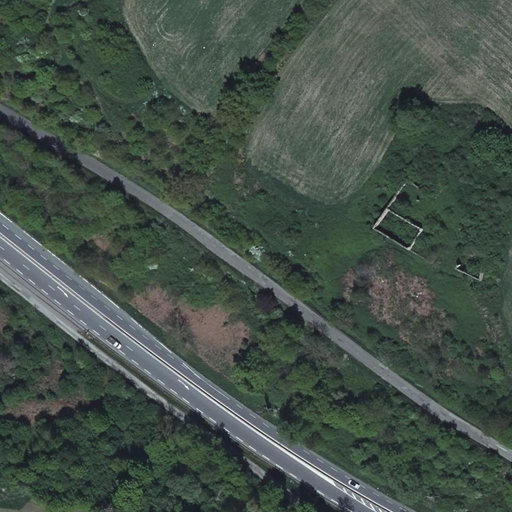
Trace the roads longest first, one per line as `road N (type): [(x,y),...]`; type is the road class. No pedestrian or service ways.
road 1 (unclassified): [(511,456),(154,201),(0,110)]
road 2 (trunk): [(403,511),(216,391),(0,226)]
road 3 (trunk): [(0,247),(208,407),(369,511)]
